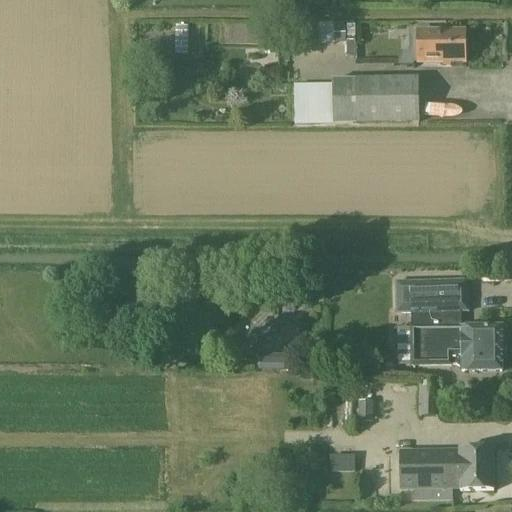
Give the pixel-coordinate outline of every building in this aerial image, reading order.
[(318,24),(319,45),(355,43),(354,22),(318,24)] [(466,64),(465,31),(410,32),(410,52),(399,52),(399,66),(415,66),(415,64),(466,64)] [(333,81),(333,86),(334,125),(334,126),(420,124),(419,79),(333,81)] [(334,125),(333,86),(295,86),(295,127),(334,125)] [(414,328),(412,328),(413,366),(457,366),(459,368),(461,368),(461,372),(502,372),(502,327),(462,328),(461,313),(470,313),(469,281),(396,282),(397,315),(413,314),(414,328)] [(313,366),(313,306),(276,307),(276,329),(288,329),(288,366),(313,366)] [(440,417),(440,383),(420,384),(419,418),(440,417)] [(278,451),(220,451),(220,480),(277,481),(278,451)] [(495,491),(494,451),(460,452),(460,454),(401,455),(402,491),(414,491),(414,503),(453,502),(453,491),(461,490),(461,492),(495,491)] [(356,472),(355,455),(330,456),(330,473),(356,472)]
